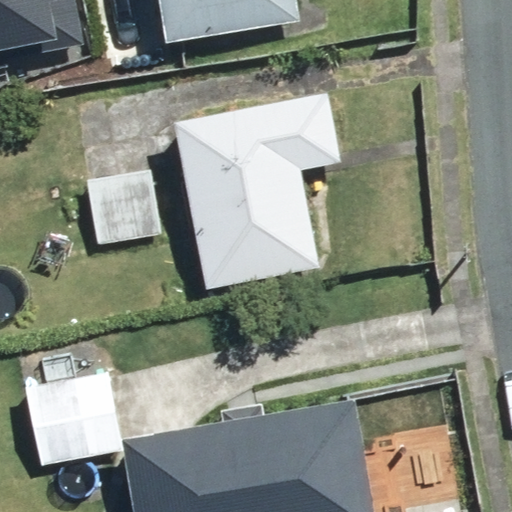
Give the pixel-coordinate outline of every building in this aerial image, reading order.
[(154,0),(163,53),(297,30),(292,0),(154,0)] [(338,165),(324,91),(163,121),(177,195),(181,194),(203,296),(319,271),(297,172),(338,165)] [(90,177),(99,243),(156,236),(148,170),(90,177)] [(99,370),(22,386),(38,464),(115,449),(99,370)] [(121,441),(133,511),(366,511),(347,401),(121,441)]
